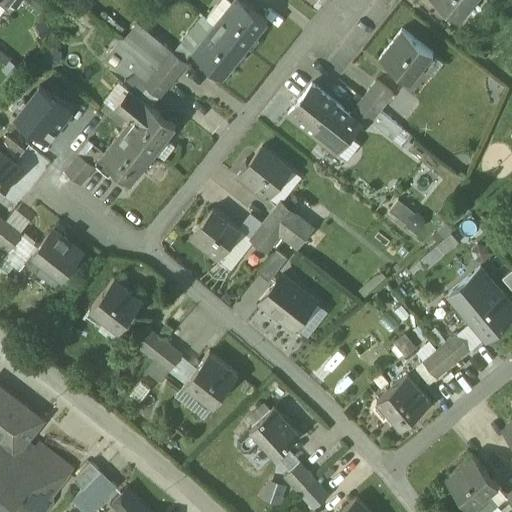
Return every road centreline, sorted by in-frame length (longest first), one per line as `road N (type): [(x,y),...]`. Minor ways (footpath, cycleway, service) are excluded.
road 1 (residential): [(141,241),(276,355),(388,465)]
road 2 (residential): [(339,0),(141,241)]
road 3 (residential): [(0,336),(210,511)]
road 4 (residential): [(511,364),(388,465)]
